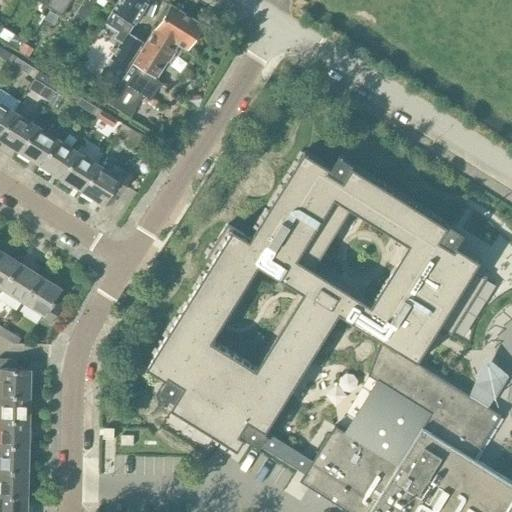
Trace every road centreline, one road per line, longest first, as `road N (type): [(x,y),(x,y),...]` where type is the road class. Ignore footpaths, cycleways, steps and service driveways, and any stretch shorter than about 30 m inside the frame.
road 1 (residential): [(125,258),(283,22)]
road 2 (unclassified): [(511,171),(283,22)]
road 3 (residential): [(68,489),(74,355),(125,258)]
road 4 (residential): [(125,258),(0,181)]
